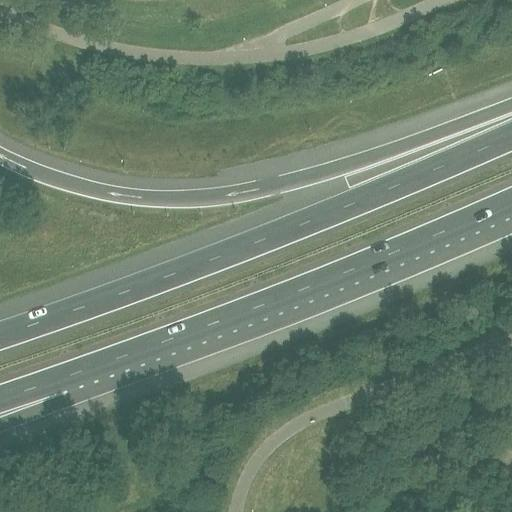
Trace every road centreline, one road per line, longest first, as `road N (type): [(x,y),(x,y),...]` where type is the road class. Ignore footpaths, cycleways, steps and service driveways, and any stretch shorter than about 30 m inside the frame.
road 1 (motorway): [(511,134),(0,338)]
road 2 (motorway): [(511,119),(208,198),(91,191),(0,157)]
road 3 (motorway): [(70,376),(511,205)]
